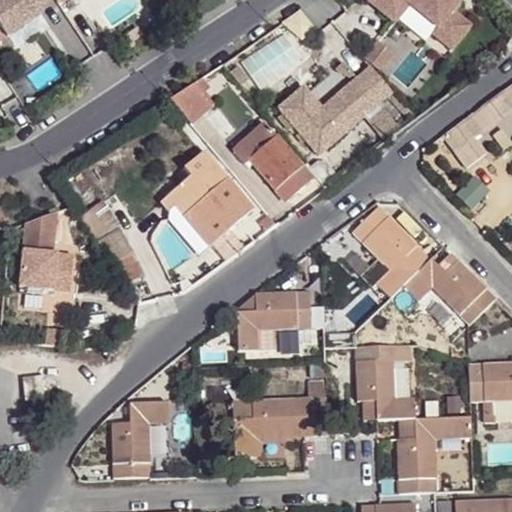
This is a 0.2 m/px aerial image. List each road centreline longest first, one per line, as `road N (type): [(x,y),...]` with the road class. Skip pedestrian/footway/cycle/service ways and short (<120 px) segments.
road 1 (residential): [(22,511),(103,396),(511,63)]
road 2 (residential): [(262,0),(0,165)]
